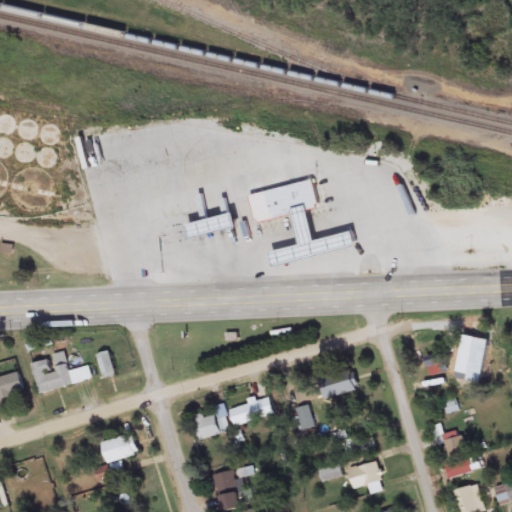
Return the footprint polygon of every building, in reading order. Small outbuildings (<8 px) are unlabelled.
[(3,120),(1,122),(0,123),(0,132),(1,134),(3,136),(6,137),(9,137),(12,137),(14,135),(16,133),(17,130),(17,127),(16,124),(15,122),(12,120),(10,119),(6,119),(3,120)] [(24,124),(21,126),(20,129),(19,132),(19,135),(21,138),(23,140),(26,142),(29,142),(32,141),(35,139),(36,137),(37,134),(38,131),(37,129),(35,126),(33,124),(30,123),(27,123),(24,124)] [(47,129),(44,131),(43,134),(42,137),(43,140),(44,143),(46,145),(49,146),(52,146),(55,146),(58,144),(60,142),(61,139),(61,136),(60,133),(58,131),(56,129),(53,128),(50,128),(47,129)] [(0,141),(0,158),(1,159),(4,159),(7,159),(9,157),(11,155),(12,152),(12,149),(12,146),(10,144),(7,142),(5,141),(1,141),(0,141)] [(20,147),(17,149),(16,151),(15,154),(16,158),(17,160),(20,163),(22,164),(25,164),(28,163),(31,162),(33,159),(34,157),(34,154),(33,151),(31,148),(29,146),(26,146),(23,146),(20,147)] [(44,152),(41,154),(39,157),(39,160),(39,163),(41,166),(43,168),(46,170),(49,170),(52,169),(54,168),(56,165),(57,162),(57,159),(57,157),(55,154),(53,152),(50,151),(47,151),(44,152)] [(0,199),(4,195),(7,189),(8,182),(6,176),(3,170),(0,167),(0,199)] [(18,203),(22,209),(28,212),(35,214),(42,213),(48,210),(53,205),(56,199),(57,192),(55,186),(52,180),(47,176),(41,173),(34,173),(28,174),(23,178),(18,183),(16,189),(16,196),(18,203)] [(263,194),(270,220),(319,207),(312,181),(263,194)] [(361,225),(356,210),(397,196),(402,210),(361,225)] [(273,249),(274,265),(323,263),(323,247),(273,249)] [(98,357),(105,381),(117,377),(109,353),(98,357)] [(94,382),(90,368),(70,373),(66,356),(32,364),(39,395),(94,382)] [(426,360),(429,368),(441,364),(438,356),(426,360)] [(0,379),(0,399),(24,396),(21,376),(0,379)] [(241,427),(273,417),(268,400),(236,409),(241,427)] [(459,412),(456,401),(445,404),(448,415),(459,412)] [(196,421),(204,442),(233,432),(223,406),(212,410),(214,414),(196,421)] [(450,461),(467,457),(461,436),(446,440),(442,426),(432,429),(436,444),(445,442),(450,461)] [(349,456),(376,451),(373,440),(358,443),(358,439),(346,441),(349,456)] [(383,484),(378,464),(349,471),(354,491),(383,484)] [(322,484),(342,479),(339,468),(319,474),(322,484)] [(219,501),(240,496),(242,505),(253,502),(251,492),(246,493),(244,481),(236,483),(234,473),(214,477),(219,501)] [(511,503),(511,485),(496,490),(501,507),(511,503)] [(454,494),(459,511),(485,511),(478,487),(454,494)]
